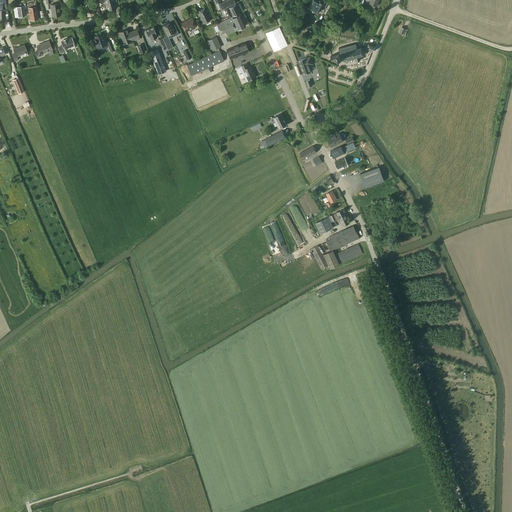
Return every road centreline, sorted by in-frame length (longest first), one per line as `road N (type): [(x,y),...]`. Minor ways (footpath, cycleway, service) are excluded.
road 1 (unclassified): [(464,511),(368,243)]
road 2 (residential): [(0,34),(152,14),(196,0)]
road 3 (residential): [(314,128),(299,119),(241,0)]
road 4 (residential): [(322,120),(366,74),(397,0)]
road 5 (residential): [(322,120),(271,0)]
road 6 (residential): [(368,243),(314,128)]
road 7 (track): [(393,9),(511,49)]
